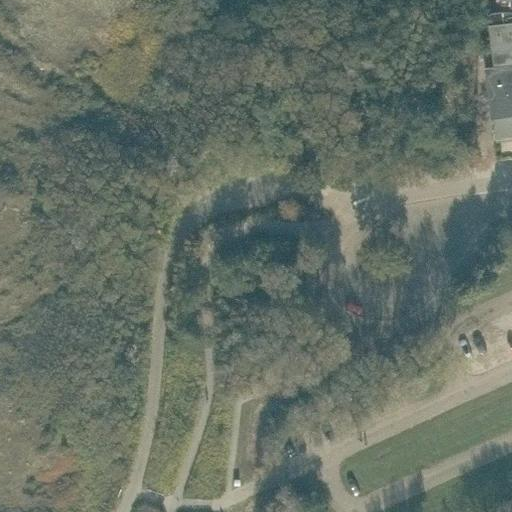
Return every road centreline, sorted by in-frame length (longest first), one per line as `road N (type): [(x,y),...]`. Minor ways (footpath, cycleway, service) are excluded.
road 1 (unclassified): [(121,511),(149,428),(166,278),(184,227),(219,199),(292,188),(326,200),(361,228)]
road 2 (unclassified): [(361,228),(340,244),(340,270),(357,291),(386,298),(425,269),(448,209)]
